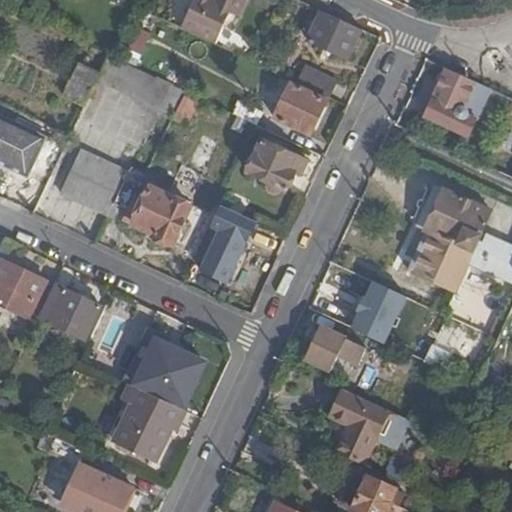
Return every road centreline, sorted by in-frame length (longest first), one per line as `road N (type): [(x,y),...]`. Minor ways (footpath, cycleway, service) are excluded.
road 1 (residential): [(0,218),(267,344)]
road 2 (residential): [(267,344),(370,124)]
road 3 (residential): [(188,511),(267,344)]
road 4 (residential): [(511,188),(370,124)]
